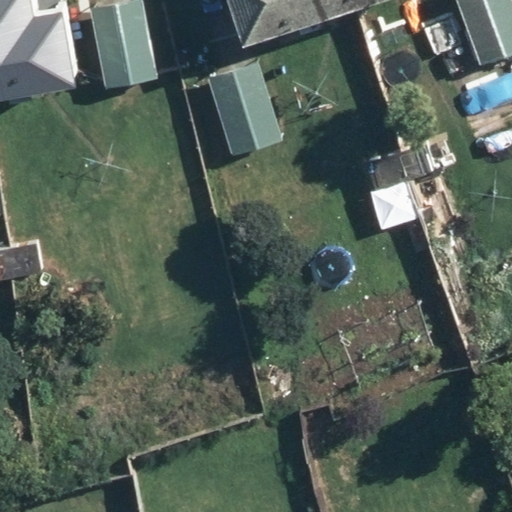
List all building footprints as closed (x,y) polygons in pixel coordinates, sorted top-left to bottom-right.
[(0,0),(0,85),(88,71),(76,0),(0,0)] [(154,0),(96,0),(107,83),(164,76),(154,0)] [(250,0),(260,27),(342,0),(250,0)] [(511,0),(461,0),(488,62),(511,51),(511,0)] [(263,53),(212,69),(238,155),(289,139),(263,53)]
